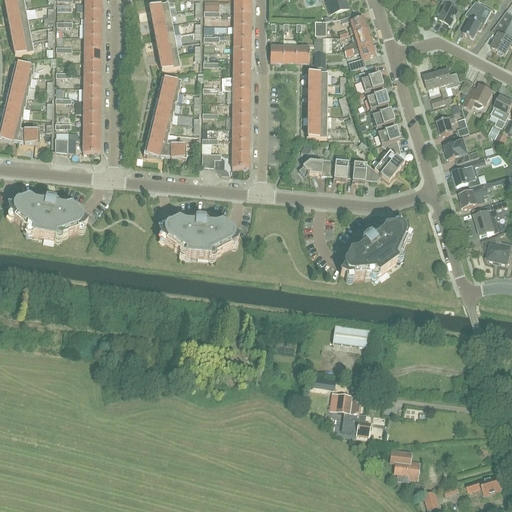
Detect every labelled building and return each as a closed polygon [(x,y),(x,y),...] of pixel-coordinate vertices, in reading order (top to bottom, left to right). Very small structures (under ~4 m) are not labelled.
[(344,0),(334,0),(335,1),(325,4),(329,16),(348,10),(344,0)] [(442,3),(447,5),(438,23),(451,29),(454,23),(455,23),(456,21),(455,21),(459,14),(452,11),(453,8),(452,7),(455,0),(443,0),(443,2),(442,3)] [(23,2),(4,5),(6,16),(25,12),(23,2)] [(85,14),(101,15),(101,2),(85,2),(85,14)] [(234,4),(234,17),(250,17),(251,4),(234,4)] [(480,34),(486,23),(479,19),(484,9),(476,4),(466,15),(465,18),(470,21),(463,36),(473,41),(478,32),(480,34)] [(149,9),(151,20),(170,16),(168,6),(149,9)] [(30,19),(41,17),(39,11),(29,13),(30,19)] [(25,12),(6,16),(8,26),(27,23),(25,12)] [(511,23),(511,20),(511,16),(506,13),(502,19),(493,31),(498,34),(494,42),(496,42),(491,51),(505,58),(511,43),(511,23)] [(84,20),(84,27),(101,27),(101,15),(85,14),(80,14),(79,20),(84,20)] [(153,31),(172,27),(170,16),(151,20),(153,31)] [(234,17),(234,29),(250,30),(250,17),(234,17)] [(353,35),(366,31),(362,20),(350,24),(351,30),(348,31),(350,37),(353,35)] [(27,23),(8,26),(10,37),(29,33),(27,23)] [(325,39),(325,25),(314,25),(314,39),(325,39)] [(304,35),(304,27),(296,26),(296,35),(304,35)] [(101,40),(101,27),(84,27),(79,27),(79,34),(84,34),(84,40),(101,40)] [(153,31),(155,41),(174,38),(172,27),(153,31)] [(234,29),(233,42),(250,42),(250,30),(234,29)] [(344,54),(370,46),(366,31),(353,35),(354,38),(351,39),(353,44),(349,45),(350,47),(342,49),(344,54)] [(12,48),(31,44),(29,33),(10,37),(12,48)] [(157,52),(176,49),(174,38),(155,41),(157,52)] [(101,53),(101,40),(84,40),(84,53),(101,53)] [(323,54),(323,40),(314,40),(314,45),(314,54),(323,54)] [(233,42),(233,55),(250,55),(250,42),(233,42)] [(283,50),(283,67),(295,67),(296,50),(296,43),(283,43),(283,50)] [(31,44),(12,48),(14,59),(33,55),(31,44)] [(370,46),(344,54),(345,59),(353,57),(359,55),(361,62),(374,58),(370,46)] [(157,52),(159,63),(178,59),(176,49),(157,52)] [(270,50),(270,66),(283,67),(283,50),(270,50)] [(308,67),(309,50),(296,50),(295,67),(308,67)] [(100,66),(101,53),(84,53),(84,65),(100,66)] [(250,68),(250,55),(233,55),(233,68),(250,68)] [(324,70),(324,56),(314,56),(314,70),(324,70)] [(178,59),(159,63),(161,74),(180,70),(178,59)] [(100,78),(100,66),(84,65),(84,78),(100,78)] [(33,79),(34,68),(15,66),(12,77),(33,79)] [(233,68),(233,81),(249,81),(250,68),(233,68)] [(364,94),(380,90),(382,89),(379,77),(376,78),(374,71),(358,76),(360,82),(364,94)] [(457,76),(449,78),(448,72),(435,76),(440,90),(442,99),(445,107),(450,105),(445,88),(459,84),(457,76)] [(327,76),(307,75),(307,86),(327,86),(327,76)] [(440,90),(435,76),(423,80),(427,94),(440,90)] [(30,90),(31,79),(33,80),(33,79),(12,77),(10,88),(30,90)] [(100,91),(100,78),(84,78),(84,91),(100,91)] [(161,81),(159,92),(178,94),(179,94),(180,83),(161,81)] [(233,81),(233,93),(249,93),(249,81),(233,81)] [(307,97),(327,97),(327,86),(307,86),(307,97)] [(10,88),(7,98),(27,100),(29,90),(30,90),(10,88)] [(477,94),(472,91),(463,108),(471,112),(473,107),(478,110),(481,109),(482,108),(485,109),(492,95),(491,94),(487,91),(485,91),(480,89),(477,94)] [(381,95),(380,90),(364,94),(366,100),(370,112),(385,107),(388,107),(384,94),(381,95)] [(100,104),(100,91),(84,91),(83,104),(100,104)] [(159,92),(156,102),(177,105),(178,94),(159,92)] [(249,106),(249,93),(233,93),(233,106),(249,106)] [(307,108),(326,108),(327,97),(307,97),(307,108)] [(27,101),(27,100),(7,98),(4,109),(25,111),(26,101),(27,101)] [(445,107),(442,99),(430,103),(433,110),(445,107)] [(490,116),(499,120),(495,128),(502,132),(506,124),(509,117),(507,116),(511,106),(511,105),(499,99),(490,116)] [(156,102),(154,113),(174,115),(175,105),(177,105),(156,102)] [(100,117),(100,104),(83,104),(83,117),(100,117)] [(233,106),(232,119),(249,119),(249,106),(233,106)] [(454,109),(457,119),(465,116),(462,106),(454,109)] [(375,130),(391,125),(394,124),(390,112),(387,113),(385,107),(370,112),(372,118),(371,118),(375,130)] [(307,108),(307,119),(326,119),(326,108),(307,108)] [(4,109),(2,119),(22,122),(23,111),(25,111),(4,109)] [(154,113),(151,124),(172,126),(173,115),(174,116),(174,115),(154,113)] [(100,130),(100,117),(83,117),(83,129),(100,130)] [(451,126),(455,124),(453,117),(445,120),(446,122),(436,125),(441,139),(454,135),(451,126)] [(22,122),(2,119),(0,127),(0,130),(20,132),(21,122),(22,122)] [(249,132),(249,119),(232,119),(232,132),(249,132)] [(307,119),(307,130),(326,130),(326,119),(307,119)] [(172,126),(151,124),(149,135),(168,137),(169,137),(170,126),(171,126),(172,126)] [(381,148),(396,143),(399,142),(395,130),(393,131),(391,125),(375,130),(377,136),(381,148)] [(489,137),(495,140),(500,131),(494,128),(489,137)] [(99,142),(100,130),(83,129),(83,142),(99,142)] [(467,129),(457,132),(460,139),(469,136),(467,129)] [(0,142),(18,145),(20,132),(0,130),(0,142)] [(307,130),(307,141),(326,141),(326,130),(307,130)] [(20,132),(18,145),(39,147),(39,134),(20,132)] [(232,132),(232,144),(249,144),(249,132),(232,132)] [(146,145),(166,147),(168,137),(149,135),(146,145)] [(494,147),(495,148),(501,151),(506,140),(499,137),(494,147)] [(462,140),(453,143),(454,146),(444,149),(448,162),(467,156),(462,140)] [(54,155),(67,156),(67,155),(68,141),(55,141),(55,154),(54,155)] [(97,157),(98,155),(99,155),(99,142),(83,142),(83,155),(92,155),(94,157),(97,157)] [(400,155),(396,143),(381,148),(388,154),(381,163),(396,175),(404,166),(396,160),(400,155)] [(248,157),(249,144),(232,144),(232,157),(248,157)] [(143,158),(165,160),(166,147),(146,145),(143,158)] [(186,162),(186,149),(166,147),(165,160),(186,162)] [(467,156),(468,156),(469,162),(479,159),(477,153),(467,156)] [(202,169),(202,170),(214,172),(214,171),(214,163),(221,163),(221,157),(202,156),(202,169)] [(232,170),(242,170),(243,172),(246,172),(247,170),(248,170),(248,157),(232,157),(232,170)] [(308,177),(327,179),(328,163),(322,162),(322,161),(309,159),(309,164),(298,173),(304,180),(307,178),(308,177)] [(335,163),(328,163),(327,179),(333,179),(333,182),(345,184),(346,181),(347,165),(347,164),(335,163)] [(388,185),(396,175),(381,163),(373,172),(366,166),(364,183),(376,184),(381,179),(388,185)] [(471,170),(475,169),(478,168),(477,163),(460,168),(456,169),(458,174),(452,176),(453,177),(454,183),(453,184),(454,188),(456,188),(456,189),(468,186),(469,189),(476,187),(471,170)] [(364,183),(366,166),(353,165),(347,165),(346,181),(352,181),(351,184),(364,185),(364,183)] [(476,187),(469,189),(467,190),(469,194),(459,197),(463,211),(476,207),(473,197),(485,193),(483,185),(476,187)] [(55,206),(54,205),(52,204),(51,204),(49,204),(48,204),(46,204),(45,204),(44,210),(39,209),(33,206),(33,205),(28,202),(8,209),(10,216),(15,220),(13,222),(26,234),(32,235),(32,238),(54,242),(55,239),(61,240),(78,234),(77,232),(83,230),(87,224),(71,210),(65,211),(58,213),(54,212),(55,206)] [(507,209),(505,203),(494,206),(480,210),(482,215),(473,218),(477,230),(480,239),(499,233),(495,218),(497,217),(496,212),(507,209)] [(205,225),(203,224),(202,224),(200,223),(199,223),(197,223),(196,223),(194,224),(194,230),(189,230),(183,227),(178,224),(158,233),(161,240),(166,243),(165,246),(179,256),(185,256),(185,259),(208,261),(209,258),(215,258),(231,251),(229,248),(235,245),(239,239),(221,227),(215,229),(209,231),(204,231),(205,225)] [(370,241),(370,240),(368,241),(367,241),(365,242),(364,243),(363,244),(362,245),(361,246),(361,247),(365,251),(361,254),(354,256),(354,255),(348,257),(339,276),(345,279),(352,279),(352,282),(370,280),(375,277),(376,279),(395,266),(393,264),(398,260),(406,244),(403,243),(406,237),(405,230),(384,232),(380,237),(381,237),(377,243),(373,246),(370,241)] [(507,266),(509,266),(511,255),(510,255),(510,253),(497,250),(494,239),(481,244),(487,263),(507,267),(507,266)] [(371,334),(334,329),(332,345),(368,350),(371,334)] [(314,379),(313,388),(334,391),(335,382),(314,379)] [(333,396),(332,403),(338,404),(336,414),(343,415),(341,434),(345,435),(356,436),(368,438),(370,426),(364,425),(364,424),(365,418),(359,417),(361,400),(339,396),(339,397),(333,396)] [(411,456),(396,454),(394,476),(397,476),(396,480),(417,483),(419,465),(410,464),(411,456)] [(455,470),(445,473),(447,479),(457,476),(455,470)] [(477,484),(465,487),(468,496),(478,492),(482,490),(484,498),(501,493),(500,491),(501,491),(500,486),(499,486),(496,480),(485,483),(485,482),(478,485),(477,484)] [(411,485),(410,493),(424,494),(425,486),(411,485)] [(433,494),(423,497),(427,511),(428,511),(438,509),(433,494)]
